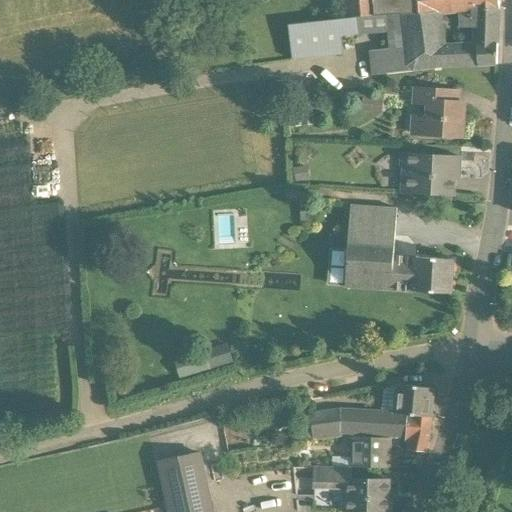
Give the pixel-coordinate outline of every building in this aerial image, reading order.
[(345,0),(347,17),(351,17),(358,16),(387,14),(441,10),(441,17),(443,17),(460,15),(472,14),(500,11),(500,10),(499,0),(345,0)] [(441,10),(387,14),(387,16),(389,34),(390,50),(370,51),(373,76),(414,72),(442,70),(441,68),(498,67),(498,44),(500,44),(500,38),(473,38),(474,43),(447,44),(443,17),(441,17),(441,10)] [(473,38),(500,38),(500,11),(472,14),(460,15),(461,29),(473,29),(473,38)] [(351,17),(347,17),(348,19),(309,22),(312,53),(345,50),(344,36),(360,35),(358,16),(351,17)] [(453,90),(416,88),(415,103),(428,104),(427,118),(414,117),(413,135),(462,138),(465,103),(452,102),(453,90)] [(402,193),(411,193),(454,196),(455,179),(460,179),(460,169),(456,169),(456,158),(402,155),(401,166),(404,166),(402,193)] [(397,208),(352,205),(346,287),(351,287),(452,294),(454,260),(394,255),(397,208)] [(232,345),(177,352),(179,372),(234,364),(232,345)] [(293,444),(317,440),(341,437),(341,433),(353,434),(353,432),(406,436),(408,414),(432,417),(435,389),(397,385),(395,414),(342,410),(313,415),(316,432),(292,436),(293,444)] [(354,468),(390,469),(390,450),(409,450),(409,451),(426,452),(430,438),(432,417),(408,414),(406,436),(353,432),(353,434),(389,436),(389,441),(354,440),(354,468)] [(169,511),(213,511),(200,454),(159,463),(169,511)] [(311,463),(295,465),(298,492),(314,490),(311,463)] [(353,479),(353,468),(317,467),(317,488),(317,511),(351,511),(350,511),(390,511),(392,479),(353,479)]
